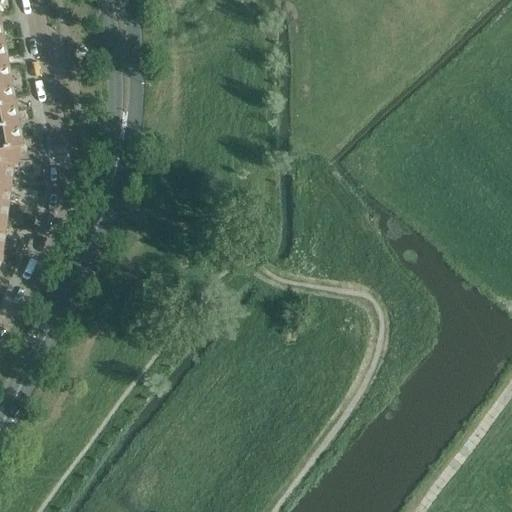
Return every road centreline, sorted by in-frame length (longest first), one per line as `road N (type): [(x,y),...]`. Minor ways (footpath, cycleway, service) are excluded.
road 1 (primary): [(0,429),(115,170),(125,105),(116,0)]
road 2 (residential): [(35,0),(60,206),(41,267),(0,349)]
road 3 (track): [(418,511),(511,386)]
